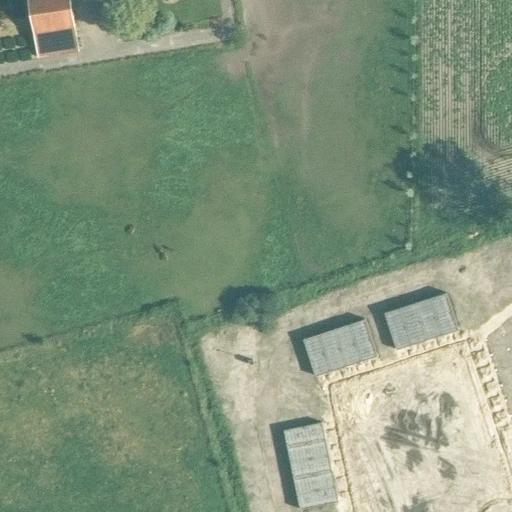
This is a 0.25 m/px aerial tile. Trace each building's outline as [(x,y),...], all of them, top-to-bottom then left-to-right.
[(28,0),(38,57),(79,50),(70,0),(28,0)] [(447,292),(431,297),(443,334),(459,329),(447,292)] [(431,297),(416,302),(428,339),(443,334),(431,297)] [(416,302),(401,307),(413,344),(428,339),(416,302)] [(401,307),(385,312),(397,349),(413,344),(401,307)] [(365,319),(350,324),(362,361),(377,356),(365,319)] [(350,324),(335,328),(347,366),(362,361),(350,324)] [(335,328),(319,333),(331,370),(347,366),(335,328)] [(511,330),(485,340),(490,356),(511,348),(511,330)] [(319,333),(303,339),(315,376),(331,370),(319,333)] [(511,348),(490,356),(495,371),(511,365),(511,348)] [(511,365),(495,371),(500,386),(511,381),(511,365)] [(511,381),(500,386),(504,401),(511,398),(511,381)] [(322,422),(284,429),(287,446),(325,438),(322,422)] [(325,438),(287,446),(291,462),(329,454),(325,438)] [(329,454),(291,462),(294,477),(332,469),(329,454)] [(332,469),(294,477),(297,493),(335,485),(332,469)] [(335,485),(297,493),(300,509),(338,501),(335,485)]
